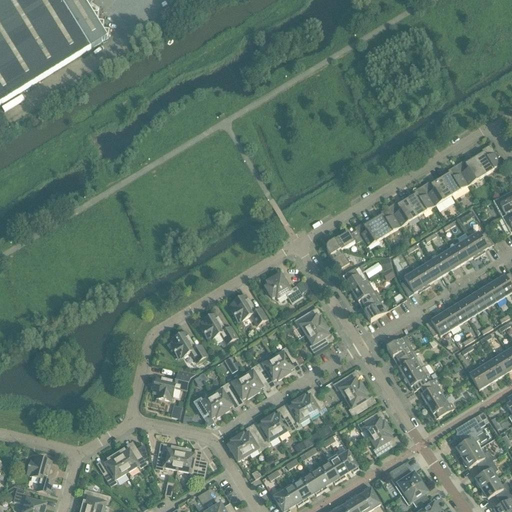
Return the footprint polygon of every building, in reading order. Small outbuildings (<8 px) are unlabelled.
[(5,0),(0,0),(0,10),(9,5),(5,0)] [(9,5),(0,10),(0,23),(15,14),(9,5)] [(15,14),(0,23),(0,35),(0,36),(20,23),(15,14)] [(20,23),(0,36),(6,45),(26,32),(20,23)] [(26,32),(6,45),(11,54),(31,41),(26,32)] [(31,41),(11,54),(17,63),(37,50),(31,41)] [(6,45),(0,48),(0,60),(11,54),(6,45)] [(37,50),(17,63),(23,73),(29,69),(40,62),(43,60),(37,50)] [(11,54),(0,60),(0,73),(17,63),(11,54)] [(43,60),(40,62),(50,78),(61,71),(51,55),(43,60)] [(40,62),(29,69),(39,85),(50,78),(40,62)] [(17,63),(0,73),(0,80),(3,85),(6,83),(17,76),(23,73),(17,63)] [(23,73),(17,76),(27,92),(39,85),(29,69),(23,73)] [(17,76),(6,83),(16,99),(27,92),(17,76)] [(3,85),(0,86),(0,99),(5,106),(16,99),(6,83),(3,85)] [(483,154),(474,160),(485,177),(502,167),(490,147),(482,152),(483,154)] [(464,163),(456,168),(468,188),(485,177),(474,160),(465,166),(464,163)] [(450,175),(441,181),(451,198),(468,188),(456,168),(448,173),(450,175)] [(430,184),(422,188),(434,208),(451,198),(441,181),(432,186),(430,184)] [(416,196),(407,201),(418,219),(434,208),(422,188),(414,193),(416,196)] [(493,204),(502,220),(511,214),(511,194),(493,204)] [(396,204),(388,209),(401,229),(418,219),(407,201),(398,207),(396,204)] [(382,217),(373,222),(384,239),(401,229),(388,209),(381,214),(382,217)] [(511,214),(502,220),(510,236),(511,235),(511,214)] [(354,230),(356,233),(362,242),(367,250),(384,239),(373,222),(364,228),(363,225),(354,230)] [(327,248),(326,249),(346,254),(348,248),(355,244),(356,246),(362,242),(356,233),(350,237),(348,234),(328,246),(328,247),(327,247),(327,248)] [(478,234),(469,240),(480,258),(485,255),(484,253),(493,247),(485,234),(480,238),(478,234)] [(469,240),(459,246),(469,262),(473,259),(474,262),(480,258),(469,240)] [(403,244),(406,249),(411,246),(408,241),(403,244)] [(459,246),(450,252),(460,268),(469,262),(459,246)] [(344,270),(348,276),(358,270),(354,264),(349,267),(345,260),(346,254),(326,249),(326,250),(326,251),(326,252),(327,253),(339,273),(344,270)] [(450,252),(441,257),(451,273),(460,268),(450,252)] [(441,257),(432,263),(441,279),(451,273),(441,257)] [(387,272),(392,270),(389,261),(389,260),(386,261),(383,261),(387,272)] [(432,263),(423,269),(432,284),(441,279),(432,263)] [(346,284),(352,294),(368,284),(363,275),(365,274),(361,268),(358,270),(348,276),(345,278),(348,283),(346,284)] [(423,269),(413,274),(424,292),(430,289),(429,287),(432,284),(423,269)] [(393,278),(390,272),(385,275),(389,281),(393,278)] [(424,292),(413,274),(404,280),(406,283),(401,286),(408,299),(418,294),(419,296),(424,292)] [(499,278),(494,281),(505,299),(511,294),(511,278),(510,275),(501,280),(499,278)] [(269,287),(265,289),(272,301),(276,299),(277,301),(286,296),(292,306),(303,300),(296,289),(291,293),(280,276),(267,284),(269,287)] [(490,287),(486,289),(496,305),(505,299),(494,281),(489,285),(490,287)] [(306,283),(297,288),(302,295),(310,290),(306,283)] [(361,303),(364,307),(379,298),(376,292),(374,293),(368,284),(352,294),(358,304),(361,303)] [(486,289),(477,295),(486,311),(496,305),(486,289)] [(477,295),(467,300),(477,316),(486,311),(477,295)] [(234,311),(231,313),(238,324),(241,322),(242,323),(251,318),(257,328),(267,322),(260,311),(255,314),(245,298),(242,300),(241,298),(233,303),(234,305),(231,306),(234,311)] [(379,298),(364,307),(366,312),(364,314),(370,324),(387,314),(381,305),(383,303),(379,298)] [(467,300),(458,306),(468,322),(477,316),(467,300)] [(458,306),(449,312),(459,328),(468,322),(458,306)] [(444,312),(439,315),(449,333),(459,328),(449,312),(445,314),(444,312)] [(300,328),(306,338),(324,327),(321,321),(319,322),(316,318),(312,320),(309,315),(294,324),(298,330),(300,328)] [(449,333),(439,315),(433,319),(434,321),(425,326),(433,339),(438,336),(440,339),(449,333)] [(201,331),(208,343),(211,341),(212,342),(221,336),(227,347),(237,340),(231,329),(225,333),(215,316),(212,318),(211,316),(203,321),(204,323),(201,325),(204,329),(201,331)] [(324,327),(306,338),(312,348),(310,349),(314,355),(328,346),(325,341),(329,338),(326,334),(328,333),(324,327)] [(178,361),(181,359),(182,360),(191,354),(197,365),(207,359),(201,348),(195,351),(185,334),(182,336),(181,334),(173,339),(174,341),(172,343),(174,348),(171,350),(178,361)] [(395,359),(398,364),(414,354),(411,349),(412,347),(406,338),(386,350),(392,360),(395,359)] [(251,348),(246,351),(250,358),(256,355),(251,348)] [(283,355),(273,361),(284,379),(290,375),(289,374),(293,371),(291,367),(296,364),(287,349),(282,353),(283,355)] [(398,370),(404,380),(424,368),(419,359),(417,359),(414,354),(398,364),(401,368),(398,370)] [(511,363),(506,354),(497,360),(507,376),(511,372),(511,363)] [(230,360),(224,363),(228,368),(233,365),(230,360)] [(497,360),(488,365),(498,381),(499,381),(507,376),(497,360)] [(262,365),(256,368),(265,383),(270,379),(273,384),(277,381),(278,383),(284,379),(273,361),(264,367),(262,365)] [(488,365),(479,371),(488,387),(498,381),(488,365)] [(252,374),(243,380),(254,398),(260,394),(259,392),(263,390),(260,386),(265,383),(256,368),(251,372),(252,374)] [(413,388),(416,393),(432,383),(429,378),(429,376),(424,368),(404,380),(410,389),(413,388)] [(488,387),(479,371),(469,377),(479,393),(488,387)] [(154,382),(151,392),(154,392),(153,395),(158,397),(157,400),(170,404),(171,400),(172,400),(175,390),(187,393),(189,381),(190,380),(196,376),(178,372),(177,378),(175,384),(157,380),(156,383),(154,382)] [(339,392),(345,401),(363,390),(360,384),(358,385),(355,381),(351,384),(348,378),(333,387),(337,393),(339,392)] [(231,384),(226,387),(235,401),(240,398),(242,402),(246,400),(247,402),(254,398),(243,380),(233,386),(231,384)] [(421,397),(427,407),(443,397),(438,388),(440,386),(436,381),(432,383),(416,393),(416,394),(420,391),(423,395),(421,397)] [(222,393),(212,399),(223,417),(229,413),(228,411),(232,409),(229,405),(235,401),(226,387),(220,390),(222,393)] [(363,390),(345,401),(351,411),(349,413),(353,419),(367,410),(364,404),(368,402),(365,398),(367,397),(363,390)] [(443,397),(427,407),(433,417),(436,416),(439,421),(455,411),(451,405),(449,406),(443,397)] [(305,399),(298,402),(310,420),(319,414),(321,417),(327,413),(318,399),(312,402),(310,398),(306,400),(305,399)] [(223,417),(212,399),(202,405),(201,402),(195,406),(204,420),(209,417),(212,421),(216,419),(217,421),(223,417)] [(292,415),(287,418),(296,432),(301,429),(300,426),(310,420),(298,402),(292,406),(293,408),(289,410),(292,415)] [(483,415),(474,420),(478,426),(486,421),(483,415)] [(274,417),(268,421),(279,439),(289,433),(290,436),(296,432),(287,418),(282,421),(279,417),(275,419),(274,417)] [(364,432),(370,441),(388,430),(384,424),(382,425),(380,421),(376,424),(372,418),(358,427),(362,433),(364,432)] [(461,459),(462,461),(480,450),(476,444),(479,442),(477,438),(483,434),(478,426),(474,420),(455,432),(461,441),(464,439),(466,444),(456,450),(457,452),(457,455),(459,458),(461,459)] [(261,433),(256,436),(265,451),(271,447),(269,445),(279,439),(268,421),(262,425),(263,427),(259,429),(261,433)] [(320,434),(323,439),(332,434),(329,428),(320,434)] [(388,430),(370,441),(376,451),(373,453),(377,459),(392,450),(388,444),(392,442),(390,438),(392,437),(388,430)] [(243,436),(237,440),(248,458),(258,452),(259,454),(265,451),(256,436),(251,440),(248,436),(244,438),(243,436)] [(248,458),(237,440),(231,444),(232,446),(228,448),(238,464),(248,458)] [(306,450),(302,445),(295,449),(298,455),(306,450)] [(124,453),(116,458),(127,476),(139,469),(140,471),(146,467),(143,461),(147,458),(144,448),(138,452),(132,456),(129,452),(125,455),(124,453)] [(164,470),(177,473),(181,452),(172,450),(171,453),(167,452),(166,456),(159,455),(156,472),(163,473),(164,470)] [(479,465),(482,470),(492,463),(495,462),(489,453),(482,457),(478,451),(480,450),(462,461),(463,462),(463,465),(465,468),(468,469),(469,471),(479,465)] [(181,452),(177,473),(190,476),(189,478),(204,481),(208,465),(193,462),(194,457),(190,456),(190,454),(181,452)] [(348,454),(339,460),(348,475),(352,473),(353,475),(359,472),(348,454)] [(327,462),(329,465),(340,483),(346,480),(344,477),(348,475),(339,460),(336,456),(327,462)] [(41,481),(37,493),(49,496),(52,484),(46,482),(51,464),(48,463),(49,461),(40,458),(39,460),(36,459),(35,465),(31,464),(27,476),(31,477),(31,479),(41,481)] [(127,476),(116,458),(108,462),(109,464),(105,467),(108,471),(102,474),(111,489),(117,485),(116,483),(127,476)] [(480,490),(481,491),(497,482),(499,480),(495,474),(498,473),(492,463),(482,470),(485,475),(475,481),(476,483),(476,485),(478,489),(480,490)] [(329,465),(320,471),(330,486),(333,484),(335,487),(340,483),(329,465)] [(395,488),(402,498),(423,484),(420,479),(418,480),(414,475),(412,476),(407,469),(395,478),(399,485),(395,488)] [(320,471),(311,477),(322,495),(328,491),(326,489),(330,486),(320,471)] [(252,476),(256,482),(261,479),(257,473),(252,476)] [(311,477),(302,482),(311,498),(315,495),(316,498),(322,495),(311,477)] [(302,482),(293,488),(304,506),(309,502),(308,500),(311,498),(302,482)] [(498,495),(501,500),(511,494),(505,485),(500,488),(497,482),(481,491),(482,493),(482,495),(484,499),(486,500),(488,502),(498,495)] [(413,505),(416,510),(429,501),(425,496),(427,495),(424,490),(426,488),(423,484),(402,498),(408,508),(413,505)] [(168,485),(165,498),(171,499),(174,486),(168,485)] [(293,488),(283,494),(293,509),(296,507),(298,509),(304,506),(293,488)] [(365,495),(362,497),(370,511),(372,511),(380,507),(369,489),(364,493),(365,495)] [(44,511),(46,507),(27,502),(29,495),(17,492),(14,504),(25,507),(23,511),(44,511)] [(208,493),(203,496),(209,506),(214,503),(208,493)] [(293,509),(283,494),(274,500),(281,511),(289,511),(293,509)] [(494,511),(493,511),(511,511),(511,506),(511,495),(511,494),(501,500),(504,505),(494,511)] [(84,504),(81,511),(103,511),(106,506),(108,507),(110,499),(94,495),(92,501),(88,500),(87,505),(84,504)] [(209,506),(203,496),(198,499),(204,510),(209,506)] [(356,497),(351,500),(357,511),(370,511),(362,497),(358,500),(356,497)] [(347,506),(343,509),(345,511),(357,511),(351,500),(345,504),(347,506)] [(442,511),(440,508),(438,510),(434,505),(432,506),(429,501),(416,510),(417,511),(442,511)] [(221,507),(212,511),(234,511),(228,502),(227,502),(230,506),(223,510),(221,507)]
